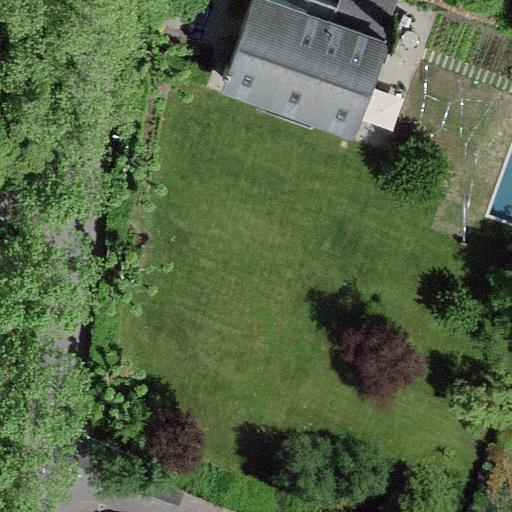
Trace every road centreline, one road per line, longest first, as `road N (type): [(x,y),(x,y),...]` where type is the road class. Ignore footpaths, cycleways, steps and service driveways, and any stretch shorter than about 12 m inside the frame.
road 1 (residential): [(111,0),(53,467)]
road 2 (residential): [(177,511),(53,467)]
